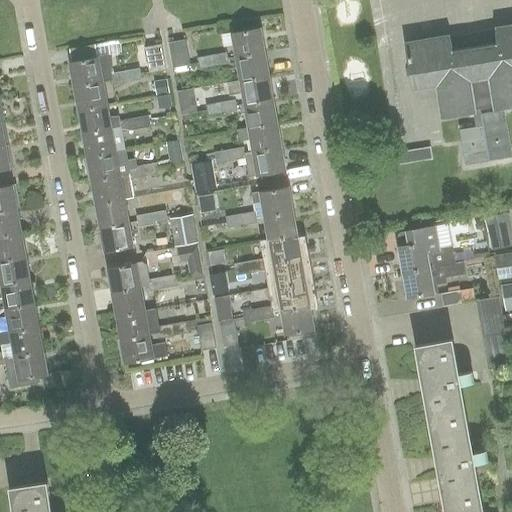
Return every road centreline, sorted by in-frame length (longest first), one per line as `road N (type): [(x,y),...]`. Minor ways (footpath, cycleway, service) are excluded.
road 1 (residential): [(85,389),(17,0)]
road 2 (residential): [(359,349),(298,0)]
road 3 (residential): [(85,389),(359,349)]
road 4 (residential): [(390,511),(359,349)]
